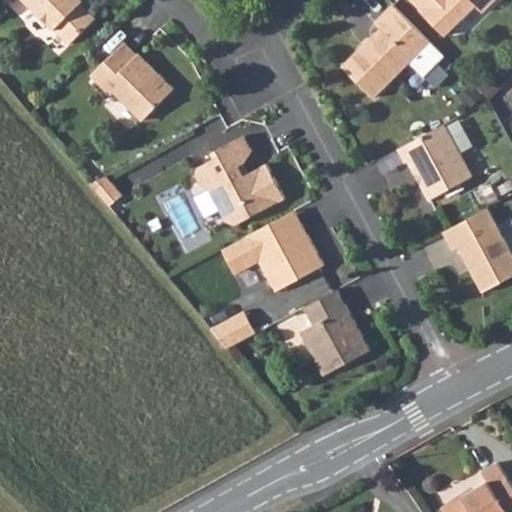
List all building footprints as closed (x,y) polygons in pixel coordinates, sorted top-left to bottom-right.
[(28,0),(38,9),(37,13),(47,24),(53,24),(71,43),(97,16),(80,0),(28,0)] [(411,0),(421,9),(420,10),(443,35),(458,19),(463,19),(475,7),(481,13),(495,0),(411,0)] [(393,5),(376,22),(381,28),(371,37),(371,43),(365,49),(363,46),(343,65),(374,97),(409,62),(423,76),(444,56),(393,5)] [(94,75),(112,93),(116,90),(143,119),(175,87),(160,72),(157,75),(151,68),(154,65),(140,52),(138,54),(126,41),(94,75)] [(399,149),(406,162),(408,161),(430,201),(473,178),(444,125),(399,149)] [(213,157),(198,166),(196,175),(202,185),(208,186),(226,219),(236,222),(283,196),(266,162),(244,173),(239,164),(244,161),(251,148),(243,134),(217,147),(220,153),(213,157)] [(211,151),(213,157),(220,153),(217,147),(211,151)] [(106,175),(91,183),(100,195),(109,206),(123,195),(106,175)] [(445,232),(454,250),(459,248),(464,259),(470,263),(473,268),(470,271),(482,293),(511,277),(511,255),(488,209),(445,232)] [(245,233),(221,247),(233,267),(239,268),(259,258),(276,289),(324,262),(301,220),(290,227),(282,213),(245,233)] [(303,304),(314,322),(302,329),(325,371),(370,346),(337,285),(303,304)] [(209,327),(226,347),(241,337),(255,330),(242,308),(209,327)] [(441,506),(445,511),(511,511),(511,481),(500,462),(482,473),(487,482),(464,496),(462,493),(441,506)]
